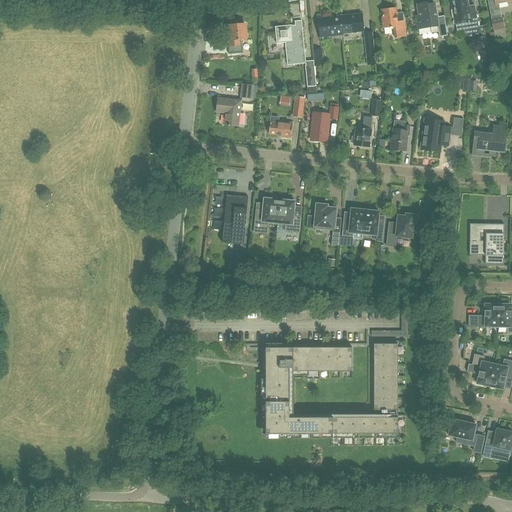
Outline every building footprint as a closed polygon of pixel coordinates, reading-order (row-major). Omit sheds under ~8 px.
[(452,0),(453,9),(452,9),(453,18),(455,31),(463,30),(464,33),(468,36),(478,34),(478,37),(486,36),(484,25),(477,26),(475,14),(477,11),(475,10),(474,5),(467,6),(466,0),(452,0)] [(511,0),(487,0),(492,30),(503,28),(502,17),(501,18),(498,5),(497,3),(507,1),(507,3),(511,2),(511,0)] [(417,17),(419,29),(431,27),(432,33),(440,31),(441,36),(449,35),(445,17),(437,18),(434,3),(427,4),(427,3),(417,5),(419,16),(417,17)] [(403,19),(397,20),(395,7),(381,9),(384,29),(395,27),(396,38),(405,37),(403,19)] [(361,13),(340,16),(341,34),(364,31),(361,13)] [(342,35),(341,34),(340,16),(317,18),(320,37),(342,35)] [(287,65),(305,63),(306,63),(305,61),(301,20),(294,21),(295,25),(292,25),(275,27),(276,43),(285,43),(287,65)] [(228,23),(230,40),(230,46),(240,45),(239,39),(246,38),(245,24),(237,24),(236,22),(228,23)] [(363,33),(365,58),(374,57),(371,32),(363,33)] [(486,36),(478,37),(480,48),(487,47),(486,36)] [(510,55),(500,47),(494,55),(503,63),(510,55)] [(313,50),(314,64),(323,63),(322,48),(313,50)] [(235,62),(247,61),(246,53),(234,54),(235,62)] [(306,63),(305,63),(305,65),(307,87),(315,86),(313,60),(305,61),(306,63)] [(476,91),(477,81),(469,80),(468,90),(476,91)] [(240,97),(252,99),(253,94),(256,94),(257,87),(254,86),(254,85),(241,84),(240,97)] [(404,103),(410,96),(404,91),(398,99),(404,103)] [(296,97),(293,116),(301,117),(304,98),(296,97)] [(216,111),(226,113),(225,125),(238,126),(241,101),(218,98),(216,111)] [(371,116),(379,116),(381,100),(372,99),(371,116)] [(284,100),(283,108),(294,108),(294,101),(284,100)] [(329,114),(313,112),(310,140),(326,142),(329,119),(337,119),(338,107),(330,107),(329,114)] [(269,125),(267,125),(267,130),(268,130),(268,133),(281,135),(280,136),(291,138),(293,123),(278,121),(278,117),(270,116),(270,122),(269,122),(269,125)] [(453,128),(443,127),(444,122),(435,121),(434,125),(424,124),(420,149),(440,152),(441,144),(448,145),(449,135),(461,136),(463,119),(454,118),(453,128)] [(394,130),(393,130),(391,149),(404,151),(406,136),(409,136),(410,126),(404,125),(405,122),(395,121),(394,130)] [(352,142),(354,143),(353,145),(369,147),(371,129),(370,129),(371,123),(365,123),(365,129),(356,128),(354,137),(352,137),(352,142)] [(474,130),(471,155),(494,158),(495,150),(503,152),(506,127),(493,125),(491,134),(482,133),(482,131),(474,130)] [(221,242),(243,244),(248,197),(226,195),(221,242)] [(256,208),(254,231),(267,233),(268,222),(277,223),(279,200),(277,200),(277,197),(271,197),(271,199),(264,198),(263,209),(256,208)] [(277,223),(286,223),(285,231),(299,232),(301,217),(293,216),(294,201),(288,201),(288,198),(282,198),(282,200),(279,200),(277,223)] [(308,215),(306,227),(315,228),(315,226),(333,227),(333,228),(335,209),(326,208),(327,205),(317,204),(315,216),(308,215)] [(342,235),(353,236),(353,238),(362,239),(365,207),(357,207),(356,209),(351,208),(349,221),(343,220),(342,235)] [(362,233),(371,234),(371,237),(372,239),(375,239),(375,241),(382,242),(384,226),(377,225),(379,211),(373,210),(373,208),(365,207),(362,233)] [(386,246),(395,247),(396,235),(411,237),(412,231),(414,232),(415,223),(413,223),(414,215),(406,214),(405,216),(398,215),(397,223),(389,222),(386,246)] [(469,255),(485,255),(485,264),(504,264),(504,224),(470,224),(469,255)] [(338,245),(340,232),(336,232),(333,231),(331,244),(338,245)] [(469,327),(486,328),(486,326),(498,326),(498,304),(490,304),(490,305),(486,305),(486,311),(485,311),(485,316),(469,315),(469,327)] [(498,326),(507,326),(507,333),(511,332),(511,314),(511,311),(511,306),(506,305),(506,304),(498,304),(498,326)] [(406,336),(406,311),(401,311),(401,330),(371,330),(371,336),(406,336)] [(374,341),(374,410),(397,410),(397,341),(374,341)] [(352,347),(271,347),(271,370),(265,370),(265,438),(331,438),(331,414),(289,414),(289,371),(352,371),(352,347)] [(467,371),(479,374),(478,377),(479,377),(478,383),(482,384),(482,385),(490,387),(494,365),(483,363),(484,356),(474,354),(472,365),(469,364),(467,371)] [(490,387),(497,389),(498,387),(502,388),(503,382),(504,383),(506,377),(511,378),(511,360),(508,360),(506,368),(495,365),(490,387)] [(331,414),(331,438),(397,438),(397,414),(331,414)] [(452,419),(448,435),(468,439),(466,444),(475,446),(473,451),(481,453),(485,437),(477,435),(477,436),(473,435),(476,424),(452,419)] [(486,440),(483,456),(491,458),(494,446),(501,448),(500,453),(509,455),(511,442),(511,432),(497,429),(494,442),(486,440)]
